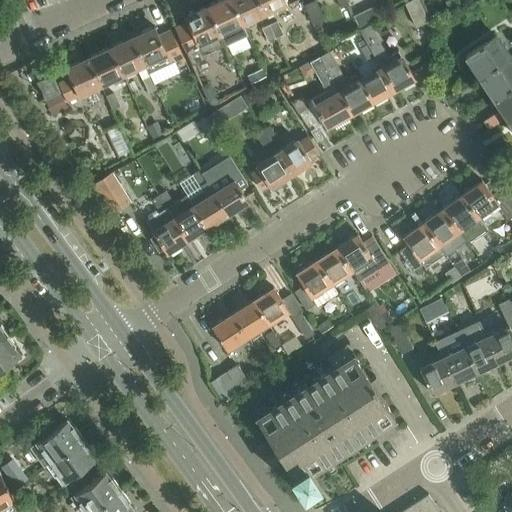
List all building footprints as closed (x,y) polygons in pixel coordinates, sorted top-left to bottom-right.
[(231,0),(221,0),(208,6),(221,35),(226,45),(248,35),(243,25),(231,0)] [(258,0),(231,0),(243,25),(265,14),(258,0)] [(286,0),(258,0),(265,14),(288,4),(286,0)] [(305,5),(314,24),(325,19),(316,0),(305,5)] [(336,0),(341,9),(349,5),(346,0),(336,0)] [(418,0),(415,0),(406,4),(416,26),(428,21),(418,0)] [(356,13),(360,25),(382,16),(378,4),(356,13)] [(200,45),(221,35),(208,6),(185,17),(188,22),(175,28),(193,65),(206,58),(200,45)] [(278,21),(270,25),(276,38),(284,34),(278,21)] [(375,57),(380,67),(393,91),(415,78),(399,48),(397,49),(397,50),(387,56),(369,24),(359,30),(367,44),(375,57)] [(270,25),(262,29),(268,42),(276,38),(270,25)] [(155,26),(133,37),(146,65),(150,73),(175,61),(178,67),(187,63),(171,30),(160,36),(155,26)] [(468,52),(483,74),(510,57),(495,34),(468,52)] [(124,76),(146,65),(133,37),(111,47),(124,76)] [(234,42),(226,45),(232,59),(240,55),(234,42)] [(366,62),(375,57),(367,44),(358,49),(366,62)] [(111,47),(89,57),(102,86),(124,76),(111,47)] [(329,51),(320,56),(352,114),(373,102),(359,78),(356,73),(345,80),(329,51)] [(327,128),(352,114),(320,56),(311,62),(327,90),(313,98),(312,97),(296,106),(307,126),(321,119),(327,128)] [(102,86),(89,57),(66,68),(70,77),(60,82),(69,101),(102,86)] [(511,86),(511,60),(510,57),(483,74),(497,96),(511,86)] [(359,78),(373,102),(393,91),(380,67),(359,78)] [(53,73),(38,80),(46,98),(62,91),(53,73)] [(157,88),(150,73),(142,77),(149,92),(157,88)] [(511,86),(497,96),(511,118),(511,117),(511,86)] [(115,93),(107,97),(113,110),(121,106),(115,93)] [(61,95),(51,100),(55,109),(66,104),(61,95)] [(120,156),(132,151),(121,125),(108,131),(120,156)] [(263,130),(271,142),(277,137),(270,126),(263,130)] [(263,130),(256,134),(264,146),(271,142),(263,130)] [(310,159),(319,153),(308,136),(299,142),(297,139),(277,152),(291,175),(312,162),(310,159)] [(206,181),(213,192),(228,215),(249,202),(229,171),(239,165),(228,147),(218,153),(227,168),(206,181)] [(257,169),(268,186),(270,189),(291,175),(277,152),(255,166),(257,169)] [(192,173),(200,186),(207,182),(206,181),(198,169),(192,173)] [(111,173),(90,187),(109,217),(130,204),(111,173)] [(481,180),(461,194),(485,227),(501,215),(494,205),(496,204),(497,203),(491,194),(481,180)] [(511,196),(504,185),(491,194),(497,203),(496,204),(507,219),(511,216),(511,196)] [(166,207),(173,217),(187,240),(208,228),(193,204),(186,194),(173,202),(165,190),(158,195),(166,207)] [(228,215),(213,192),(193,204),(208,228),(228,215)] [(485,227),(461,194),(442,208),(458,232),(468,244),(487,230),(485,227)] [(173,217),(166,207),(160,211),(160,212),(146,221),(155,235),(150,238),(159,252),(164,249),(167,253),(187,240),(173,217)] [(442,208),(422,222),(439,245),(458,232),(442,208)] [(445,253),(439,245),(422,222),(402,237),(408,245),(398,252),(412,272),(422,265),(425,268),(445,253)] [(336,246),(351,271),(358,281),(388,262),(375,241),(365,247),(357,233),(336,246)] [(351,271),(336,246),(315,259),(331,284),(351,271)] [(337,294),(331,284),(315,259),(295,272),(303,285),(294,291),(305,308),(314,303),(317,307),(337,294)] [(252,299),(267,324),(288,310),(305,337),(312,332),(299,312),(302,311),(290,293),(281,299),(273,286),(252,299)] [(418,309),(423,317),(442,304),(437,296),(418,309)] [(252,299),(232,312),(247,337),(267,324),(252,299)] [(508,325),(486,336),(498,362),(511,355),(511,330),(511,329),(511,305),(510,301),(499,306),(508,325)] [(373,305),(367,309),(379,328),(385,325),(373,305)] [(226,350),(247,337),(232,312),(211,325),(226,350)] [(327,319),(316,325),(321,332),(331,325),(327,319)] [(389,329),(400,354),(411,349),(399,324),(389,329)] [(0,341),(9,335),(2,325),(0,325),(0,341)] [(272,349),(280,344),(274,334),(265,339),(272,349)] [(16,344),(9,335),(0,341),(0,370),(21,356),(16,349),(16,344)] [(476,373),(498,362),(486,336),(464,346),(476,373)] [(256,416),(270,439),(259,446),(272,465),(283,458),(293,474),(291,476),(303,494),(319,484),(310,472),(373,431),(379,440),(396,429),(390,420),(395,417),(353,353),(351,355),(345,346),(328,357),(334,366),(256,416)] [(464,346),(442,357),(454,383),(476,373),(464,346)] [(432,394),(454,383),(442,357),(419,367),(432,394)] [(213,385),(224,402),(251,386),(240,368),(213,385)] [(43,451),(51,463),(84,439),(75,427),(73,428),(67,421),(34,445),(40,453),(43,451)] [(84,439),(51,463),(48,465),(62,484),(96,460),(90,452),(92,451),(84,439)] [(11,462),(2,468),(2,469),(16,488),(25,482),(11,462)] [(81,503),(87,511),(91,511),(122,490),(113,479),(111,480),(105,473),(72,498),(77,505),(81,503)] [(0,511),(17,511),(0,474),(0,511)] [(487,492),(489,495),(494,502),(502,497),(495,487),(487,492)] [(130,502),(122,490),(91,511),(132,511),(133,511),(128,504),(130,502)] [(440,511),(429,493),(399,511),(440,511)] [(511,511),(511,503),(498,511),(511,511)]
